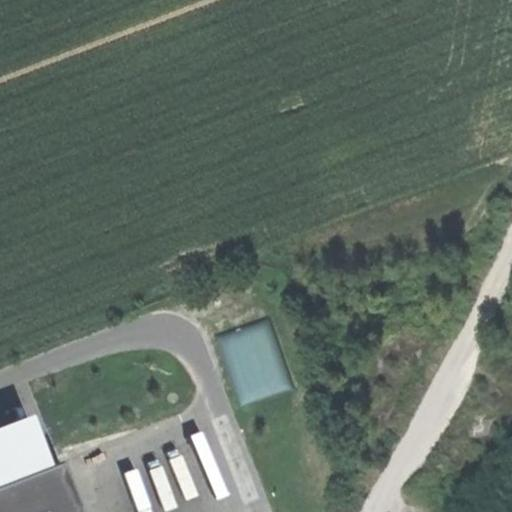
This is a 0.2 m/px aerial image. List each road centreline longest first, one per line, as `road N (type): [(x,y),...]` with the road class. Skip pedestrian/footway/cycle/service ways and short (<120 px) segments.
road 1 (unknown): [(241,511),(223,471),(200,355),(174,328),(157,323),(0,383)]
road 2 (track): [(385,489),(486,307)]
